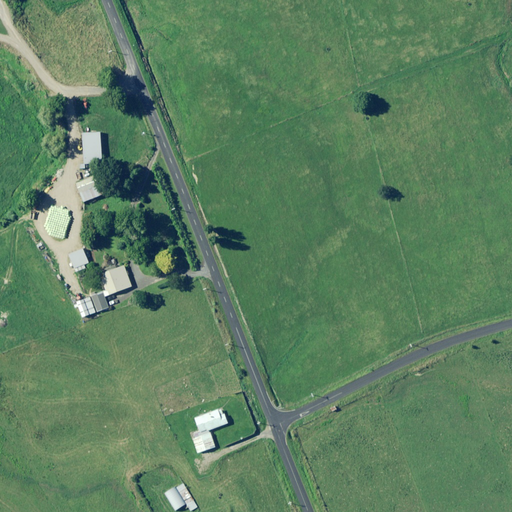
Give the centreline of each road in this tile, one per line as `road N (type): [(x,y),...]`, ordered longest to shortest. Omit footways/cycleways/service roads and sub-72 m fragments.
road 1 (unclassified): [(107,0),(274,425)]
road 2 (unclassified): [(274,425),(428,350),(511,324)]
